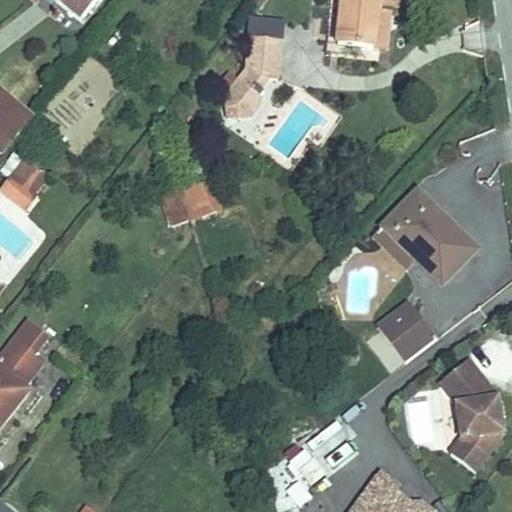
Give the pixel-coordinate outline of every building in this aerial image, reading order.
[(79,0),(12,0),(53,33),(79,0)] [(308,87),(347,88),(348,49),(362,50),(372,50),(373,0),(337,0),(336,32),(310,31),(308,87)] [(348,49),(347,88),(361,88),(362,50),(348,49)] [(13,56),(0,70),(0,81),(17,97),(36,75),(13,56)] [(175,118),(198,146),(210,136),(206,132),(217,123),(209,114),(219,105),(238,115),(257,80),(222,61),(206,93),(175,118)] [(198,146),(175,118),(172,145),(198,146)] [(20,157),(0,187),(0,193),(28,211),(50,176),(20,157)] [(187,215),(166,221),(173,243),(193,237),(187,215)] [(366,281),(402,314),(425,336),(459,299),(400,244),(366,281)] [(402,314),(366,281),(355,292),(391,326),(402,314)] [(0,361),(0,377),(8,368),(0,361)] [(479,458),(475,423),(447,384),(417,405),(433,427),(437,462),(426,477),(449,495),(479,458)] [(299,506),(312,499),(305,488),(324,476),(307,448),(275,467),(299,506)] [(369,511),(373,507),(355,493),(340,511),(369,511)] [(0,511),(16,511),(0,501),(0,511)]
